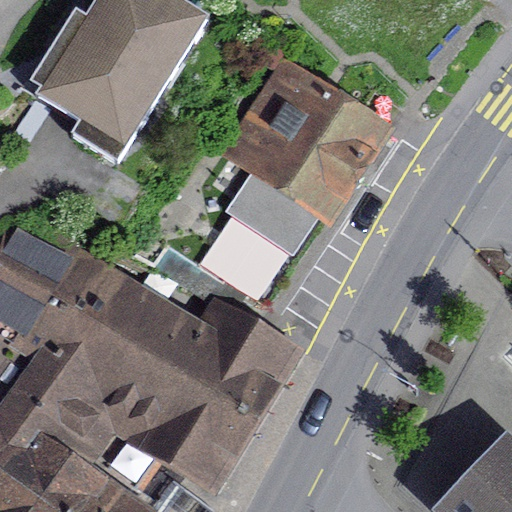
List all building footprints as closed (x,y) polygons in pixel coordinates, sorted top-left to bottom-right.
[(98,0),(88,18),(78,12),(36,81),(45,86),(39,97),(75,118),(64,136),(118,168),(209,14),(184,0),(98,0)] [(390,126),(281,56),(216,156),(243,173),(217,213),(299,266),(390,126)] [(129,444),(211,496),(303,355),(220,299),(204,324),(17,213),(0,264),(0,334),(34,354),(1,403),(91,464),(117,428),(132,437),(129,444)] [(1,403),(0,404),(0,511),(159,511),(91,464),(1,403)] [(439,511),(511,511),(511,446),(506,441),(439,511)]
